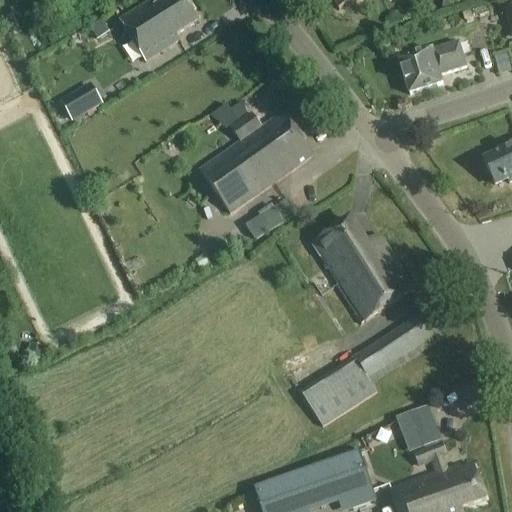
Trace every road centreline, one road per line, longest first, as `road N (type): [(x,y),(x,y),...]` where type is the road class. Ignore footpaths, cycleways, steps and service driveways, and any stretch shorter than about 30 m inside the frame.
road 1 (tertiary): [(511,375),(460,245),(381,143)]
road 2 (tertiary): [(381,143),(268,0)]
road 3 (unclassified): [(381,143),(511,90)]
